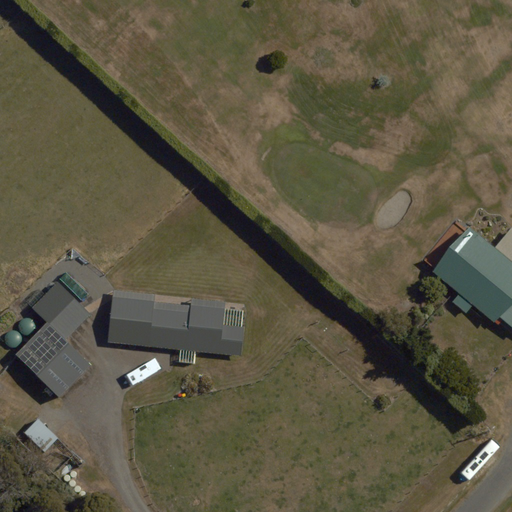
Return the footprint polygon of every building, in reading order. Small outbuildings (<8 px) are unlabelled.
[(511,258),(470,224),(432,271),(493,320),(501,315),(511,324),(511,258)] [(98,320),(60,284),(36,310),(50,324),(71,343),(74,346),(98,320)] [(71,343),(50,324),(26,350),(46,369),(71,343)] [(142,330),(136,379),(238,392),(245,343),(142,330)] [(38,362),(5,396),(48,439),(81,405),(38,362)]
